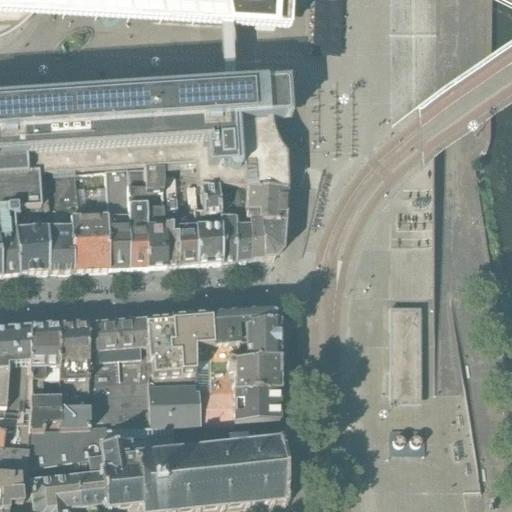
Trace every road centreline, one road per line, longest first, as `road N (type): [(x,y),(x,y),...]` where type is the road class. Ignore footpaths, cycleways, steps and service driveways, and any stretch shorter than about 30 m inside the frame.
road 1 (residential): [(338,511),(323,360),(332,244),(359,190),(391,156),(511,78)]
road 2 (secondary): [(423,511),(387,219),(372,0)]
road 3 (secondary): [(357,0),(381,318),(407,511)]
